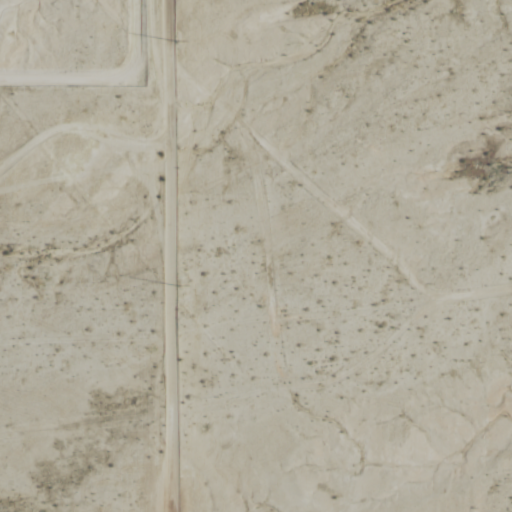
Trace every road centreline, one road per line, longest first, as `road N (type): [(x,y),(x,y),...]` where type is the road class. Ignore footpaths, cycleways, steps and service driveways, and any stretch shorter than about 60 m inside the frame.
road 1 (track): [(170,511),(168,0)]
road 2 (track): [(169,139),(132,141),(65,127),(0,168)]
